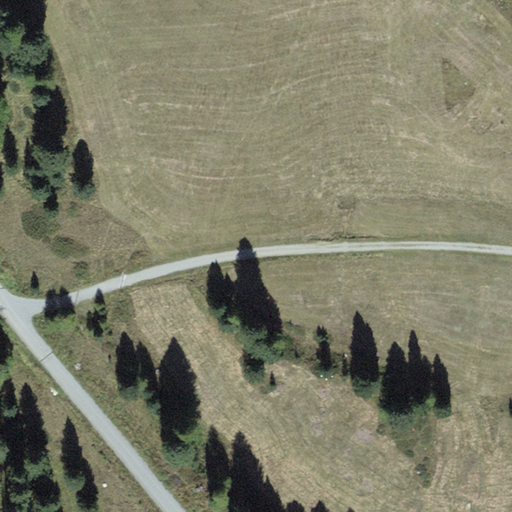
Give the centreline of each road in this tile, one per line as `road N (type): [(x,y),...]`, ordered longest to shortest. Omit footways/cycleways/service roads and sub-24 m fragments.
road 1 (track): [(11,314),(221,257),(403,244),(511,251)]
road 2 (track): [(11,314),(178,511)]
